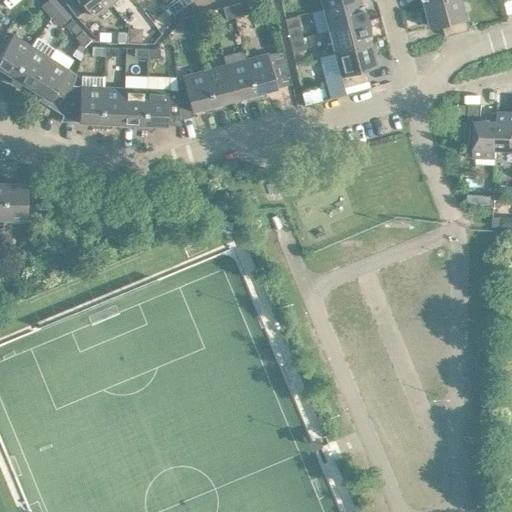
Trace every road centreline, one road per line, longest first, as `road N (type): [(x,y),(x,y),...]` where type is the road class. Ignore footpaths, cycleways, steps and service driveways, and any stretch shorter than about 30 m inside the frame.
road 1 (residential): [(419,97),(159,158),(27,154),(0,139)]
road 2 (residential): [(460,511),(456,233)]
road 3 (residential): [(308,292),(400,511)]
road 4 (residential): [(456,233),(308,292)]
road 5 (residential): [(456,233),(422,144),(419,97)]
